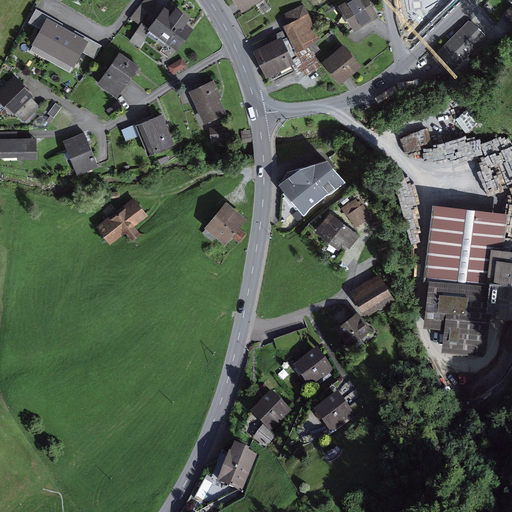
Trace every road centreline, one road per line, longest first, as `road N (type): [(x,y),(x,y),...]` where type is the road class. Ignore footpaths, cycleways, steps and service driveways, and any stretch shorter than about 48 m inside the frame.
road 1 (secondary): [(257,114),(264,194),(242,319),(213,422),(168,511)]
road 2 (residential): [(233,45),(103,128),(31,81)]
road 3 (unclassified): [(257,114),(365,95),(405,62)]
